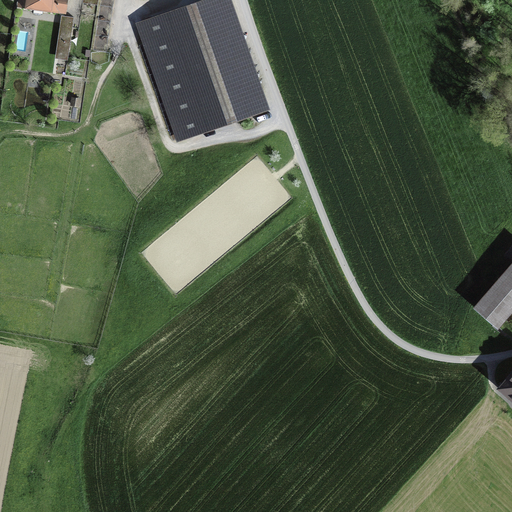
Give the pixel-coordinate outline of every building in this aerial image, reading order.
[(23,0),(22,4),(33,6),(34,4),(43,6),(43,7),(66,11),(67,0),(23,0)] [(223,0),(207,0),(143,22),(183,137),(262,110),(223,0)] [(68,57),(74,17),(65,16),(64,16),(58,56),(68,57)] [(511,263),(475,306),(498,326),(511,310),(511,263)] [(511,375),(502,386),(511,394),(511,375)]
